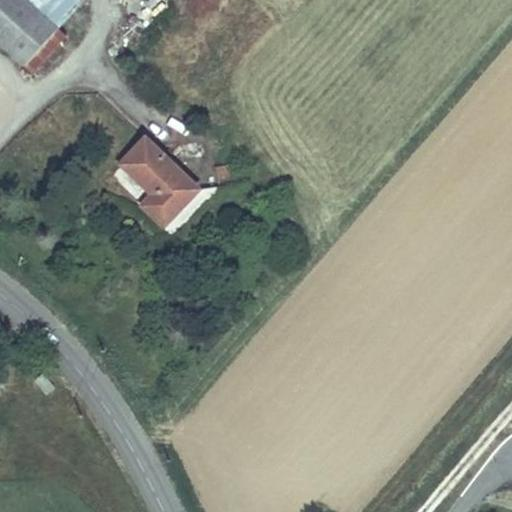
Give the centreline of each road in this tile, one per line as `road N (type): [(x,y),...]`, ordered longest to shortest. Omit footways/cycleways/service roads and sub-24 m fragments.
road 1 (tertiary): [(164,511),(138,456),(80,374),(0,292)]
road 2 (unknown): [(377,511),(511,355)]
